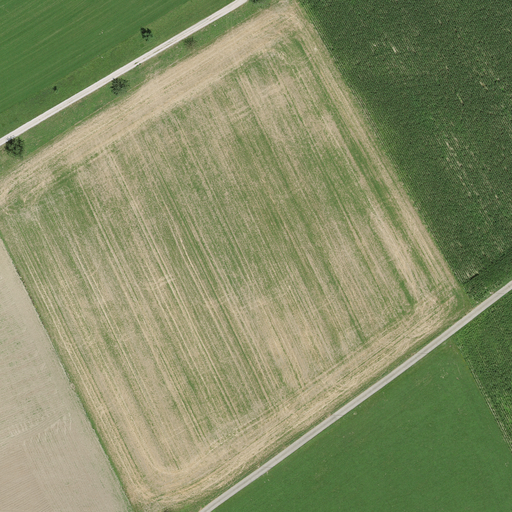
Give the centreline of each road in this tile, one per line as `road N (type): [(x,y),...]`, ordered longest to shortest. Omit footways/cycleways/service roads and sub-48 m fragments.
road 1 (unclassified): [(201,511),(511,282)]
road 2 (track): [(0,142),(239,0)]
